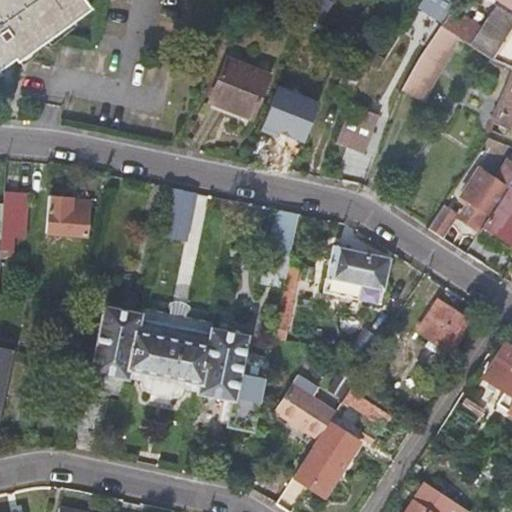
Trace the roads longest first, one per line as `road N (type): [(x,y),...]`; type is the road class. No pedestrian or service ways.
road 1 (residential): [(501,299),(379,215),(325,196),(86,147),(0,138)]
road 2 (residential): [(247,511),(230,501),(39,464),(0,474)]
road 3 (unclassified): [(501,299),(371,511)]
